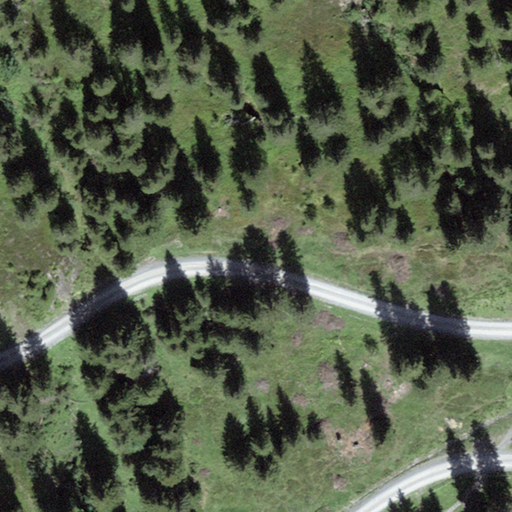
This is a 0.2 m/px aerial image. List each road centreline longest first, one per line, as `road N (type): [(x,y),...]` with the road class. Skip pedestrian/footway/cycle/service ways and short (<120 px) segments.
road 1 (track): [(0,364),(124,287),(201,264),(279,273),(442,327),(511,329)]
road 2 (track): [(511,456),(453,462),(362,511)]
